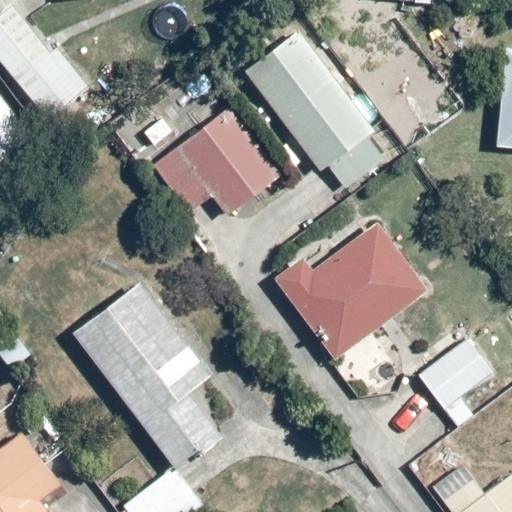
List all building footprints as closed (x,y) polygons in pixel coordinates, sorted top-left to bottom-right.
[(109,116),(84,85),(86,83),(19,0),(9,0),(0,8),(0,60),(45,116),(57,107),(82,138),(109,116)] [(379,153),(365,134),(373,128),(300,28),(244,69),(317,169),(327,162),(340,181),(379,153)] [(511,45),(504,45),(494,143),(511,144),(511,45)] [(0,153),(28,131),(0,95),(0,153)] [(277,173),(224,104),(148,163),(185,211),(210,192),(225,213),(277,173)] [(425,287),(372,216),(333,245),(327,237),(273,277),(332,356),(425,287)] [(72,329),(172,466),(175,469),(223,434),(190,390),(209,376),(138,280),(72,329)] [(474,415),(459,395),(491,371),(459,329),(409,367),(441,409),(456,428),(474,415)] [(58,480),(19,428),(0,442),(0,511),(49,511),(37,496),(58,480)] [(448,511),(511,511),(511,469),(509,466),(481,486),(457,452),(423,475),(448,511)] [(187,511),(200,504),(172,466),(118,505),(122,511),(187,511)]
